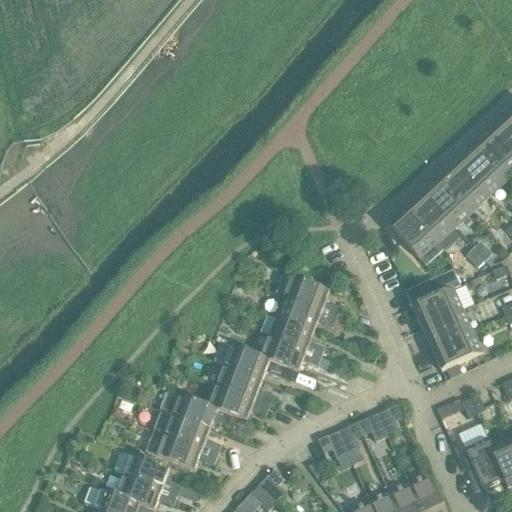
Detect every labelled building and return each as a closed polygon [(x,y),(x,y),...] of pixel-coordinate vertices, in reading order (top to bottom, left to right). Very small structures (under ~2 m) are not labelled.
[(511,125),(508,121),(491,137),(511,159),(511,125)] [(511,178),(511,159),(491,137),(474,152),(505,185),(511,178)] [(505,185),(474,152),(458,167),(488,200),(505,185)] [(488,200),(458,167),(441,183),(471,216),(488,200)] [(471,216),(441,183),(424,198),(454,231),(471,216)] [(454,231),(424,198),(407,214),(437,247),(454,231)] [(437,247),(407,214),(390,230),(420,263),(437,247)] [(491,258),(480,245),(473,251),(484,264),(491,258)] [(477,270),(484,264),(473,251),(466,258),(477,270)] [(506,278),(502,270),(486,277),(490,285),(506,278)] [(427,299),(423,290),(421,291),(416,280),(408,277),(400,281),(412,306),(427,299)] [(325,305),(329,295),(291,280),(283,300),(321,315),(327,317),(336,321),(340,310),(325,305)] [(463,313),(453,292),(412,310),(422,332),(463,313)] [(276,320),(314,335),(321,315),(283,300),(276,320)] [(511,316),(511,306),(502,311),(505,319),(511,316)] [(472,334),(463,313),(422,332),(431,352),(472,334)] [(332,331),(336,321),(327,317),(323,327),(332,331)] [(306,354),(314,335),(276,320),(268,340),(306,354)] [(482,356),(472,334),(431,352),(441,374),(482,356)] [(298,375),(306,354),(268,340),(261,360),(284,369),(298,375)] [(321,360),(325,350),(316,346),(312,356),(321,360)] [(284,369),(261,360),(232,349),(224,369),(262,384),(265,375),(280,380),(284,369)] [(317,370),(321,360),(312,356),(308,367),(317,370)] [(258,394),(262,384),(224,369),(216,389),(254,404),(260,406),(256,416),(265,420),(273,399),(258,394)] [(511,401),(511,387),(510,383),(502,387),(509,403),(511,401)] [(246,424),(254,404),(216,389),(209,410),(232,419),(246,424)] [(232,419),(209,410),(168,394),(160,415),(210,433),(213,424),(228,430),(232,419)] [(485,413),(478,397),(470,401),(476,417),(485,413)] [(476,417),(470,401),(461,405),(468,421),(476,417)] [(394,423),(402,420),(397,408),(377,417),(387,439),(399,434),(394,423)] [(202,453),(210,433),(160,415),(153,435),(202,453)] [(387,439),(377,417),(357,426),(363,437),(371,434),(375,445),(387,439)] [(355,441),(363,437),(357,426),(338,435),(348,457),(360,452),(355,441)] [(145,455),(194,473),(202,453),(153,435),(145,455)] [(348,457),(338,435),(318,444),(323,455),(331,451),(336,462),(348,457)] [(511,489),(511,443),(511,441),(491,450),(488,441),(486,442),(508,491),(511,489)] [(508,491),(486,442),(465,452),(483,492),(503,483),(507,492),(508,491)] [(217,459),(221,448),(212,445),(208,455),(217,459)] [(166,483),(170,473),(123,455),(119,457),(114,472),(115,475),(124,478),(124,479),(162,493),(167,496),(177,499),(181,489),(166,483)] [(213,469),(217,459),(208,455),(204,465),(213,469)] [(286,496),(277,488),(283,482),(274,473),(259,488),(277,505),(286,496)] [(419,511),(444,511),(429,478),(409,487),(419,511)] [(116,499),(150,511),(154,511),(162,493),(124,479),(117,498),(116,499)] [(419,511),(409,487),(389,496),(396,511),(419,511)] [(270,511),(277,505),(259,488),(244,504),(252,511),(254,511),(259,507),(264,511),(270,511)] [(150,511),(116,499),(117,498),(102,492),(100,497),(91,494),(87,495),(83,505),(85,509),(93,511),(150,511)] [(173,509),(177,499),(167,496),(164,506),(173,509)] [(396,511),(389,496),(369,505),(372,511),(396,511)]
